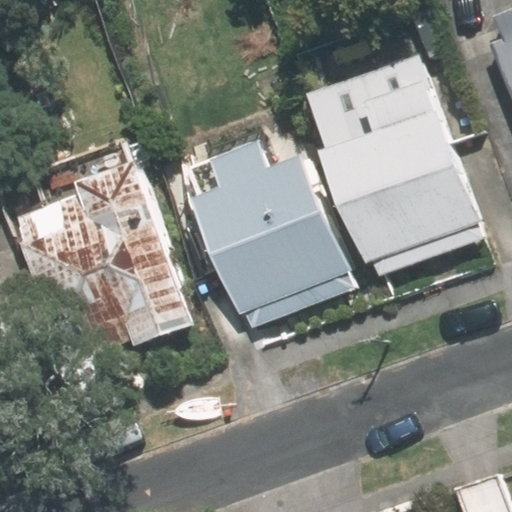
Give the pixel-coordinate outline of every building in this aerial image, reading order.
[(511,45),(499,50),(511,84),(511,45)] [(387,275),(483,239),(477,225),(484,222),(446,116),(336,157),(376,263),(382,260),(387,275)] [(277,174),(268,147),(218,165),(228,192),(199,202),(241,313),(246,312),(251,324),(355,284),(350,273),(354,271),(312,161),(277,174)] [(80,373),(205,329),(152,176),(95,195),(97,203),(29,227),(80,373)] [(0,367),(22,359),(0,296),(0,367)] [(506,511),(496,482),(460,495),(466,511),(506,511)]
